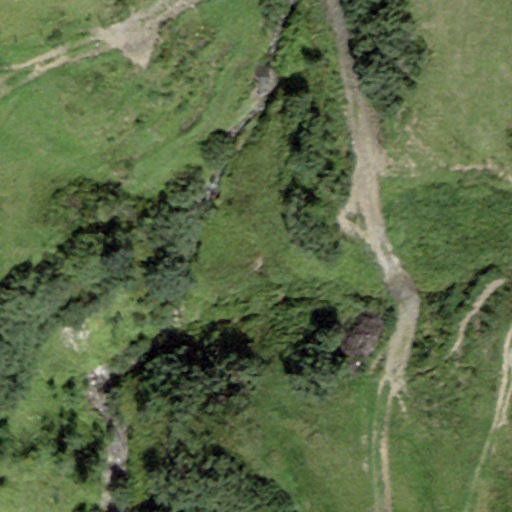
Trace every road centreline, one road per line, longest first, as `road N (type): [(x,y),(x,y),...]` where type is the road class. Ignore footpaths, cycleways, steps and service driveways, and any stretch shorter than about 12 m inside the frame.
road 1 (track): [(333,0),(375,220),(410,294),(406,340),(379,410),(384,511)]
road 2 (track): [(0,90),(52,58),(128,34),(177,0)]
road 3 (track): [(471,511),(511,372)]
